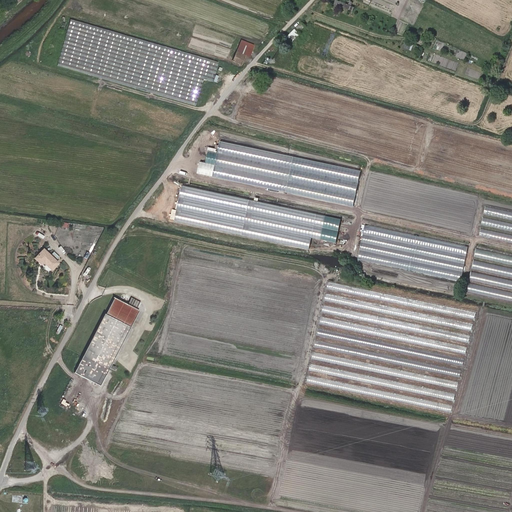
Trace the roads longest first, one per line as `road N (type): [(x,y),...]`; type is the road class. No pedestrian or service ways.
road 1 (unclassified): [(0,482),(31,407),(132,220),(312,0)]
road 2 (unknown): [(94,289),(147,298),(125,360)]
